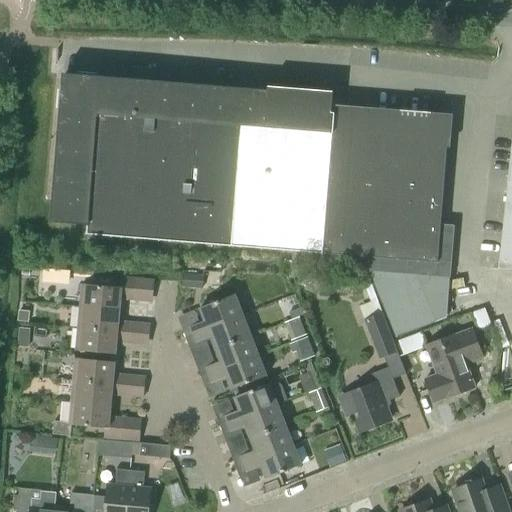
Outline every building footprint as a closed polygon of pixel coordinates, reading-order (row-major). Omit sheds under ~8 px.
[(87,235),(287,251),(299,99),(268,97),(269,89),(266,88),(266,93),(65,76),(53,221),(88,224),(87,235)] [(299,99),(287,251),(435,264),(447,120),(330,110),(331,93),(329,93),(328,101),(299,99)] [(511,141),(498,269),(511,270),(511,141)] [(182,287),(202,289),(203,278),(184,274),(182,287)] [(116,288),(116,289),(81,285),(79,308),(119,312),(120,300),(134,301),(135,290),(117,288),(116,288)] [(370,303),(359,308),(379,360),(398,353),(372,287),(365,290),(370,303)] [(182,330),(185,338),(242,316),(234,295),(200,308),(205,321),(182,330)] [(79,308),(77,330),(131,335),(132,322),(118,321),(119,312),(79,308)] [(211,337),(215,350),(250,336),(242,316),(185,338),(188,346),(211,337)] [(299,318),(284,323),(291,341),(306,336),(299,318)] [(30,347),(33,329),(22,327),(19,345),(30,347)] [(131,335),(77,330),(75,351),(115,355),(116,343),(130,345),(131,335)] [(426,346),(433,365),(448,359),(452,372),(466,367),(464,364),(482,357),(471,330),(426,346)] [(399,342),(403,354),(426,346),(421,333),(399,342)] [(198,370),(201,378),(258,356),(250,336),(215,350),(220,362),(198,370)] [(293,354),(296,353),(300,362),(315,356),(308,337),(289,344),(293,354)] [(258,356),(201,378),(204,386),(226,377),(231,390),(266,377),(258,356)] [(75,359),(72,381),(126,387),(128,375),(113,374),(115,362),(75,359)] [(448,359),(433,365),(437,375),(425,380),(433,403),(473,388),(466,367),(452,372),(448,359)] [(347,415),(353,413),(360,432),(390,421),(385,407),(387,402),(399,397),(388,368),(371,375),(374,384),(340,397),(347,415)] [(72,381),(70,405),(110,409),(111,396),(126,397),(126,387),(72,381)] [(217,419),(220,427),(277,405),(288,401),(282,385),(276,383),(269,386),(269,384),(234,398),(239,410),(217,419)] [(310,402),(312,402),(316,413),(328,408),(321,389),(309,394),(309,395),(307,395),(310,402)] [(110,409),(70,405),(68,425),(71,425),(104,428),(103,439),(121,441),(124,419),(109,417),(110,409)] [(245,426),(250,438),(284,425),(277,405),(220,427),(223,435),(245,426)] [(70,438),(71,425),(68,425),(54,423),(53,436),(70,438)] [(232,459),(235,467),(292,445),(284,425),(250,438),(254,451),(232,459)] [(99,441),(98,454),(115,456),(116,443),(99,441)] [(140,456),(169,459),(170,446),(141,444),(140,456)] [(292,445),(235,467),(238,475),(261,467),(266,479),(300,466),(292,445)] [(104,511),(126,511),(130,471),(117,470),(115,486),(107,486),(104,511)] [(130,471),(126,511),(148,511),(151,490),(143,489),(145,473),(130,471)] [(508,511),(506,507),(492,511),(485,490),(482,481),(475,484),(471,482),(466,482),(462,485),(460,489),(453,491),(460,511),(508,511)] [(55,511),(40,509),(42,491),(20,489),(19,496),(14,496),(12,509),(17,510),(17,511),(55,511)] [(67,511),(55,511),(92,511),(94,496),(71,493),(69,511),(67,511)] [(432,511),(429,501),(400,511),(432,511)]
